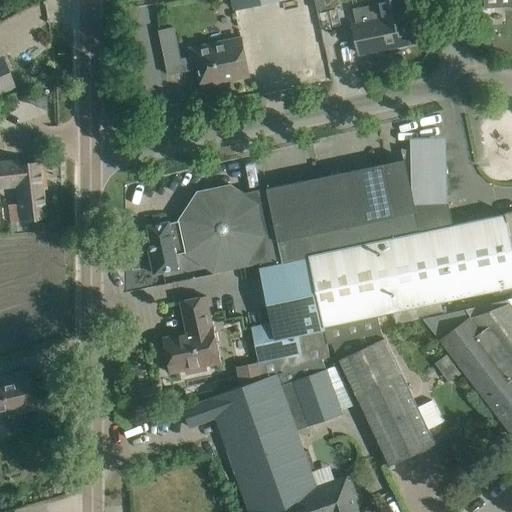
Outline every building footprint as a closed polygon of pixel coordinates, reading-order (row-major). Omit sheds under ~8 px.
[(233,0),(235,9),(275,0),(233,0)] [(314,0),(317,11),(337,7),(335,0),(314,0)] [(377,4),(353,9),(356,25),(353,26),(355,34),(359,54),(381,49),(381,46),(395,43),(395,46),(414,42),(409,22),(406,22),(404,14),(408,13),(404,0),(382,0),(376,1),(377,4)] [(511,0),(483,0),(484,9),(511,6),(511,0)] [(184,72),(174,27),(158,30),(168,75),(184,72)] [(190,49),(194,69),(199,68),(203,87),(236,80),(235,78),(249,76),(241,39),(190,49)] [(0,57),(0,91),(12,86),(1,57),(0,57)] [(453,225),(448,202),(417,204),(413,187),(412,152),(401,150),(403,160),(267,188),(282,264),(309,258),(309,256),(368,244),(454,226),(453,225)] [(0,187),(16,186),(18,203),(8,205),(11,222),(45,218),(41,181),(45,180),(43,161),(19,165),(19,160),(0,162),(0,187)] [(148,244),(154,274),(179,269),(176,255),(186,253),(186,254),(215,273),(260,263),(261,268),(282,264),(267,188),(244,193),(231,185),(198,192),(179,220),(179,221),(169,223),(169,222),(148,227),(152,243),(148,244)] [(454,226),(368,244),(382,315),(395,312),(397,324),(423,318),(444,314),(441,302),(511,287),(511,243),(506,213),(453,225),(454,226)] [(309,256),(309,258),(324,330),(327,341),(380,329),(378,316),(382,315),(368,244),(309,256)] [(259,361),(259,362),(263,379),(277,374),(278,375),(322,359),(330,357),(324,330),(309,258),(282,264),(261,268),(273,323),(252,327),(259,361)] [(213,328),(210,316),(206,296),(180,302),(187,333),(163,338),(170,373),(222,362),(215,327),(213,328)] [(511,306),(507,299),(444,314),(423,318),(511,436),(511,435),(511,306)] [(380,329),(327,341),(328,344),(332,343),(356,395),(390,466),(435,444),(428,429),(443,422),(432,400),(417,408),(380,331),(380,329)] [(216,418),(232,464),(300,440),(297,430),(342,414),(332,388),(345,383),(337,365),(326,369),(322,359),(278,375),(277,374),(263,379),(238,387),(209,398),(209,399),(183,408),(190,427),(216,418)] [(234,366),(238,387),(263,379),(259,362),(234,366)] [(0,410),(34,402),(27,371),(0,377),(0,384),(0,387),(0,386),(0,410)] [(300,440),(232,464),(249,511),(248,511),(247,511),(359,511),(353,492),(355,491),(350,475),(317,487),(300,440)]
